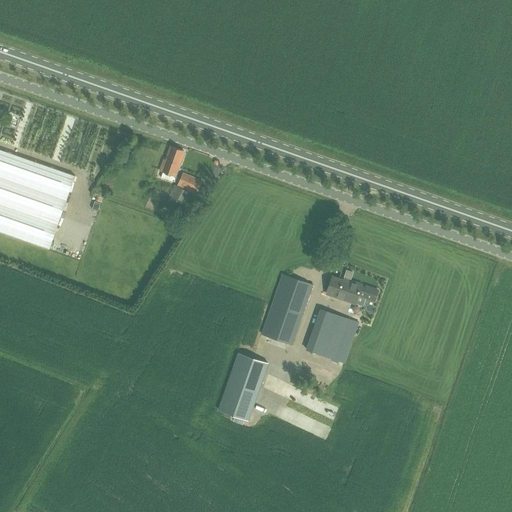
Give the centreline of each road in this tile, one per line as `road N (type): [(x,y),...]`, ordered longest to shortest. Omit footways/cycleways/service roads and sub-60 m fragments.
road 1 (unclassified): [(511,257),(0,76)]
road 2 (primary): [(511,230),(0,51)]
